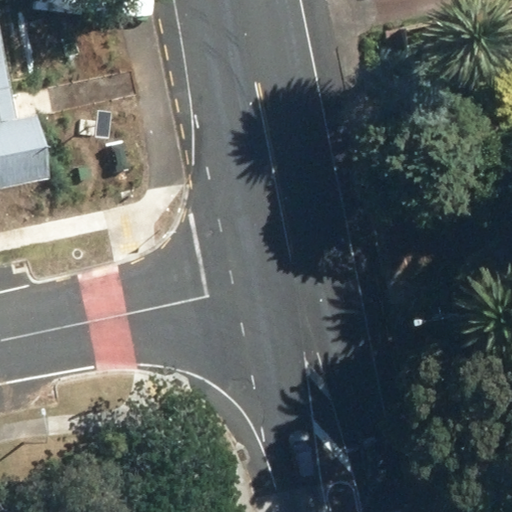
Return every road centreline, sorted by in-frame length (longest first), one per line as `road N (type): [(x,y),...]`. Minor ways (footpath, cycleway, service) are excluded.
road 1 (residential): [(0,340),(296,284)]
road 2 (secondary): [(238,0),(296,284)]
road 3 (secondary): [(296,284),(347,511)]
